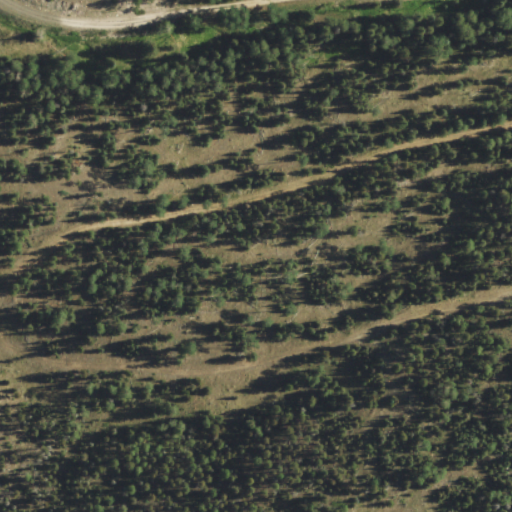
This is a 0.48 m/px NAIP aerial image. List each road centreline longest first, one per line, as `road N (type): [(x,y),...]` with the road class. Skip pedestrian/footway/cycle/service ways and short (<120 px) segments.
road 1 (track): [(0,394),(158,302),(378,151),(511,123)]
road 2 (track): [(106,0),(315,0)]
